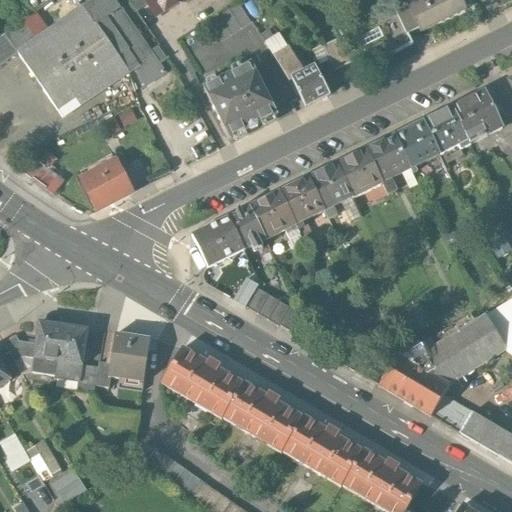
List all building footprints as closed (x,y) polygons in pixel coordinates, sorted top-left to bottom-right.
[(166,75),(120,8),(119,9),(112,0),(95,0),(83,8),(129,75),(135,72),(146,88),(166,75)] [(127,0),(137,13),(148,5),(144,0),(127,0)] [(144,0),(148,5),(155,16),(163,11),(164,13),(177,5),(175,3),(179,0),(144,0)] [(399,0),(339,29),(343,38),(355,63),(359,71),(412,46),(408,37),(419,31),(420,34),(467,12),(461,0),(399,0)] [(238,4),(208,23),(221,43),(251,24),(238,4)] [(34,41),(17,53),(63,121),(129,75),(83,8),(34,41)] [(0,64),(17,53),(34,41),(22,25),(0,40),(0,64)] [(289,82),(291,81),(291,80),(299,76),(275,37),(265,44),(289,82)] [(343,38),(322,48),(329,62),(334,73),(355,63),(343,38)] [(329,62),(322,48),(313,53),(320,67),(329,62)] [(277,116),(251,66),(242,71),(240,67),(238,66),(232,70),(231,71),(233,75),(217,84),(215,80),(213,79),(207,82),(206,84),(208,88),(203,91),(229,141),(277,116)] [(291,80),(291,81),(305,109),(329,97),(315,68),(299,76),(291,80)] [(484,95),(451,111),(467,143),(483,135),(485,139),(502,130),(484,95)] [(451,111),(423,125),(439,157),(458,147),(459,151),(469,146),(467,143),(451,111)] [(131,115),(119,121),(123,129),(135,123),(131,115)] [(113,123),(98,130),(104,143),(120,136),(113,123)] [(423,125),(394,139),(409,170),(412,174),(416,172),(415,169),(439,157),(423,125)] [(394,139),(364,154),(380,188),(384,196),(394,192),(388,180),(409,170),(394,139)] [(364,154),(338,167),(354,199),(354,201),(380,188),(364,154)] [(55,162),(46,155),(38,166),(35,164),(25,178),(52,198),(63,183),(48,172),(55,162)] [(100,160),(88,166),(93,175),(105,169),(100,160)] [(122,177),(115,164),(105,169),(93,175),(81,182),(96,212),(131,194),(122,177)] [(338,167),(310,181),(326,213),(354,199),(338,167)] [(310,181),(281,194),(297,227),(326,213),(310,181)] [(281,194),(251,209),(267,242),(297,227),(281,194)] [(267,242),(251,209),(229,220),(245,253),(267,242)] [(229,220),(192,237),(208,270),(245,253),(229,220)] [(257,288),(235,275),(223,296),(245,309),(257,288)] [(289,309),(258,291),(247,310),(278,328),(279,327),(289,309)] [(511,300),(486,316),(508,350),(511,353),(511,300)] [(300,314),(290,308),(289,309),(279,327),(289,333),(300,314)] [(486,316),(426,354),(449,387),(508,350),(486,316)] [(62,328),(39,325),(33,367),(55,371),(62,328)] [(88,332),(62,328),(55,371),(54,377),(79,381),(80,382),(82,368),(83,359),(89,360),(90,352),(85,351),(88,332)] [(150,342),(115,336),(110,365),(108,380),(111,380),(143,385),(150,342)] [(426,354),(419,344),(397,358),(379,387),(430,418),(443,397),(449,387),(426,354)] [(511,356),(507,353),(495,369),(503,375),(506,372),(511,376),(511,356)] [(222,423),(240,392),(218,379),(219,376),(207,369),(205,372),(181,359),(162,392),(220,425),(222,423)] [(0,362),(0,387),(11,381),(8,377),(12,375),(6,363),(1,365),(0,362)] [(110,365),(99,363),(98,370),(95,389),(109,391),(111,380),(108,380),(110,365)] [(98,370),(82,368),(80,382),(79,381),(77,392),(94,394),(95,389),(98,370)] [(282,454),(299,423),(277,410),(279,407),(267,400),(265,404),(241,390),(240,392),(222,423),(280,457),(282,454)] [(511,437),(443,397),(430,418),(511,466),(511,437)] [(341,485),(359,453),(337,440),(339,437),(327,430),(325,434),(301,420),(299,423),(282,454),(340,487),(341,485)] [(0,444),(14,470),(31,461),(15,432),(0,440),(0,444)] [(245,511),(146,443),(134,461),(206,511),(245,511)] [(388,511),(402,511),(419,485),(396,472),(398,469),(386,462),(384,465),(360,452),(359,453),(341,485),(388,511)] [(28,511),(24,501),(15,506),(18,511),(28,511)]
